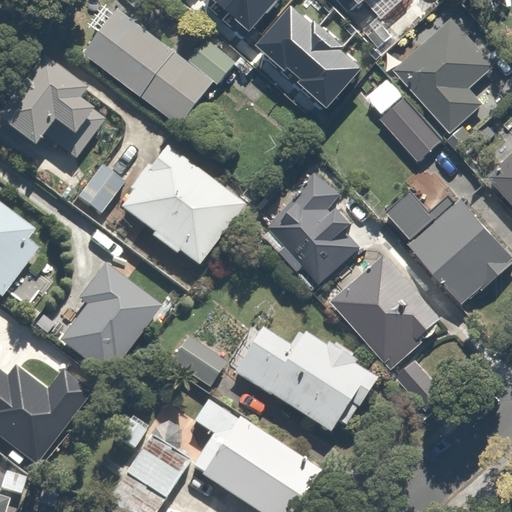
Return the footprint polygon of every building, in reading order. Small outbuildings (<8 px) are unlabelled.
[(193,0),(236,46),(285,0),(193,0)] [(199,30),(181,55),(108,4),(77,48),(184,124),(213,83),(234,54),(199,30)] [(392,35),(375,14),(361,26),(378,46),(392,35)] [(471,87),(495,66),(452,16),(390,67),(447,134),(484,103),(471,87)] [(74,81),(33,54),(21,46),(0,76),(0,126),(26,144),(34,132),(73,157),(97,121),(63,98),(74,81)] [(401,93),(384,73),(362,91),(380,112),(401,93)] [(439,134),(405,98),(380,122),(413,158),(439,134)] [(237,201),(159,145),(114,208),(192,264),(237,201)] [(511,147),(482,174),(511,207),(511,147)] [(99,214),(123,181),(100,163),(75,196),(99,214)] [(511,262),(451,192),(432,208),(411,184),(383,208),(404,232),(399,237),(460,307),(511,262)] [(306,212),(280,185),(242,222),(268,248),(306,212)] [(376,214),(351,188),(321,217),(346,243),(376,214)] [(0,295),(33,254),(17,241),(27,229),(0,207),(0,295)] [(446,321),(382,247),(326,295),(390,370),(446,321)] [(161,308),(101,263),(99,262),(72,299),(85,309),(62,340),(110,376),(161,308)] [(258,325),(230,370),(339,439),(377,380),(298,330),(289,345),(258,325)] [(77,362),(34,331),(0,377),(0,386),(39,415),(77,362)] [(221,357),(185,333),(165,363),(201,387),(221,357)] [(277,511),(309,464),(205,397),(188,422),(208,435),(188,464),(261,511),(277,511)] [(106,436),(130,450),(104,493),(136,511),(150,511),(185,454),(155,436),(119,415),(106,436)]
